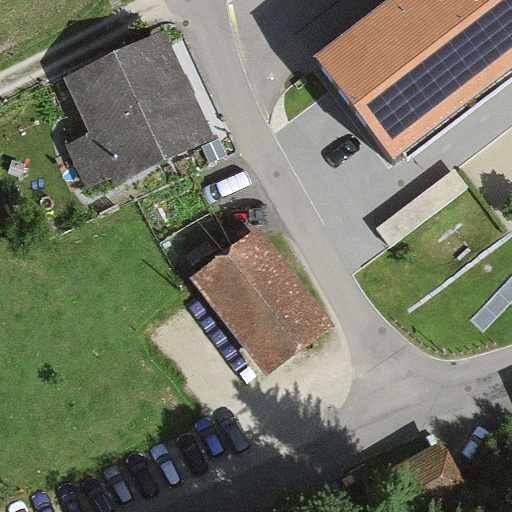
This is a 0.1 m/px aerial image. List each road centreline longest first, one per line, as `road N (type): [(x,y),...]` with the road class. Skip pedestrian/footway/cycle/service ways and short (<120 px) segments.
road 1 (residential): [(210,0),(220,62),(251,146),(420,419),(511,375)]
road 2 (track): [(420,419),(196,511)]
